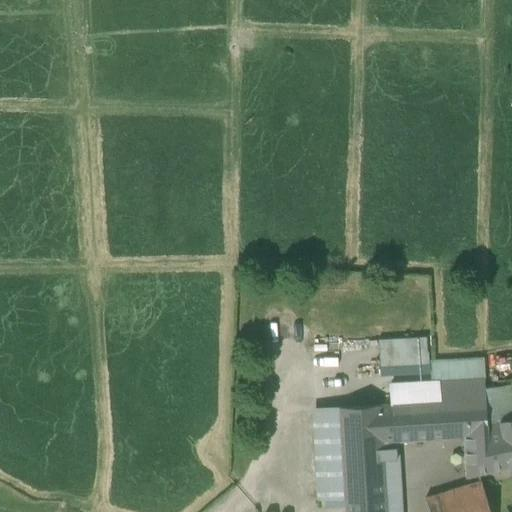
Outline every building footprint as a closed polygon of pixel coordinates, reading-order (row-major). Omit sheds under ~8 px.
[(425,338),(377,340),(379,370),(412,368),(428,368),(428,353),(427,353),(425,338)] [(345,511),(384,511),(381,443),(398,442),(463,437),(486,436),(485,425),(484,388),(483,380),(482,360),(431,363),(432,383),(390,385),(391,405),(338,408),(339,410),(344,498),(345,511)] [(511,390),(511,385),(484,388),(485,425),(511,418),(511,390)] [(344,498),(339,410),(315,411),(320,499),(344,498)] [(463,437),(466,478),(508,468),(509,472),(511,471),(511,418),(485,425),(486,436),(463,437)] [(402,511),(398,442),(381,443),(384,511),(402,511)] [(425,499),(429,511),(489,511),(480,482),(425,499)]
